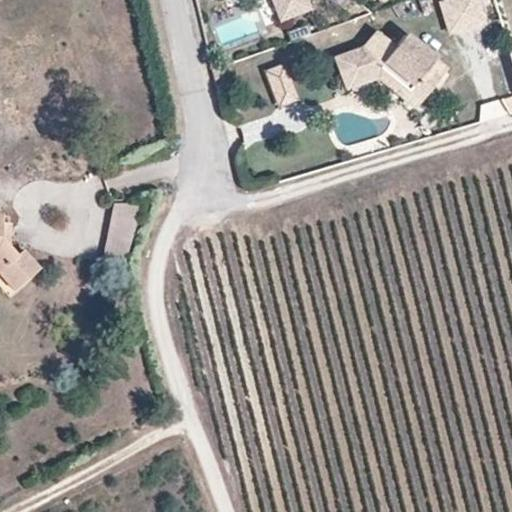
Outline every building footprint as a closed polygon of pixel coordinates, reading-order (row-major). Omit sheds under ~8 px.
[(272,0),(280,20),(308,9),(304,0),(272,0)] [(474,0),(449,0),(439,3),(448,32),(481,22),(474,0)] [(443,70),(401,35),(391,47),(373,32),(360,47),(331,58),(340,82),(376,68),(404,92),(409,86),(421,96),(443,70)] [(294,100),(280,65),(262,72),(276,106),(294,100)] [(404,92),(376,68),(340,82),(343,90),(373,79),(410,109),(421,96),(409,86),(404,92)] [(479,104),(483,118),(505,112),(502,99),(479,104)] [(122,267),(142,204),(112,203),(100,263),(122,267)] [(1,237),(2,223),(2,215),(0,215),(0,274),(14,291),(39,269),(22,251),(17,255),(8,245),(1,237)] [(8,245),(10,223),(2,223),(1,237),(8,245)]
